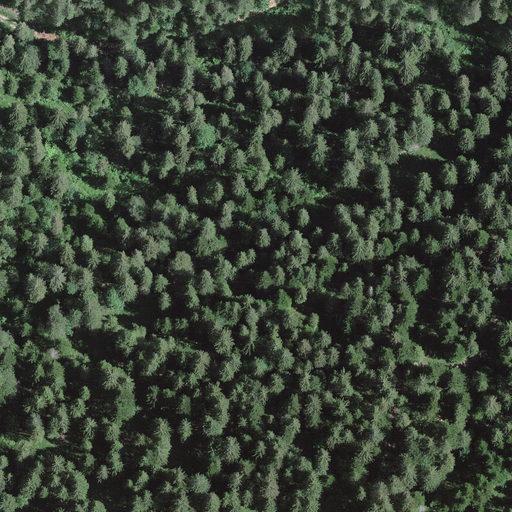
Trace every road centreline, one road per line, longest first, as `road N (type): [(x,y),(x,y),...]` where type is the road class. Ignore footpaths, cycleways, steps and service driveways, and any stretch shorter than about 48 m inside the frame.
road 1 (track): [(282,0),(122,49),(58,40),(0,18)]
road 2 (track): [(426,511),(450,474),(511,292)]
